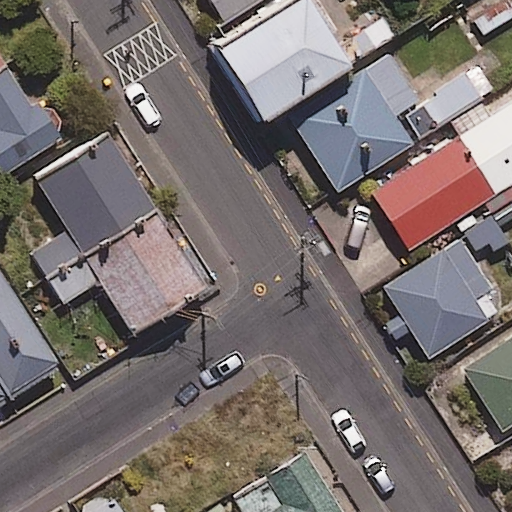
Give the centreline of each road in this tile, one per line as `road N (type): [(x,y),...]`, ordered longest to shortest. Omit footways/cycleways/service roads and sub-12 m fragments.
road 1 (residential): [(296,293),(0,481)]
road 2 (residential): [(296,293),(111,0)]
road 3 (residential): [(431,511),(296,293)]
